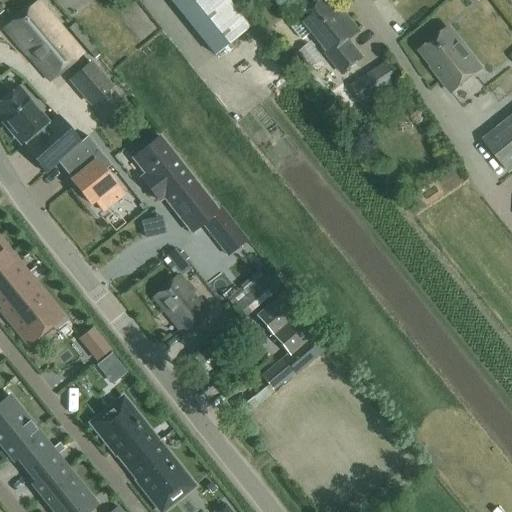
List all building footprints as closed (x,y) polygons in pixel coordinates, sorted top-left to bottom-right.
[(226,0),(169,0),(214,55),(248,28),(226,0)] [(320,0),(291,24),(303,39),(312,31),(330,53),(328,54),(343,73),(362,58),(347,40),(359,31),(352,22),(349,25),(329,0),(320,0)] [(82,54),(37,2),(1,30),(19,52),(21,50),(50,81),(82,54)] [(450,92),(481,69),(449,28),(420,50),(437,71),(435,72),(450,92)] [(91,105),(111,87),(90,63),(70,80),(91,105)] [(363,103),(388,86),(377,69),(352,86),(363,103)] [(32,113),(26,105),(29,102),(19,90),(0,105),(0,119),(22,146),(45,173),(80,142),(57,115),(46,125),(35,111),(32,113)] [(508,173),(511,169),(511,116),(482,140),(508,173)] [(159,137),(132,158),(144,174),(140,178),(158,202),(163,198),(191,233),(202,224),(227,256),(246,241),(220,208),(217,211),(159,137)] [(95,161),(82,145),(59,166),(70,181),(69,182),(88,205),(95,199),(103,210),(122,195),(95,161)] [(161,217),(142,221),(145,237),(164,233),(161,217)] [(0,293),(1,295),(24,276),(0,245),(0,293)] [(179,273),(187,265),(174,249),(166,256),(179,273)] [(246,317),(282,286),(272,274),(266,279),(246,295),(235,304),(246,317)] [(24,276),(1,295),(9,303),(0,309),(0,310),(27,345),(60,320),(24,276)] [(185,285),(177,276),(153,298),(180,331),(184,327),(187,331),(208,312),(199,300),(195,301),(190,295),(194,292),(187,284),(185,285)] [(282,359),(293,372),(295,374),(326,348),(314,333),(282,295),(257,316),(288,354),(282,359)] [(80,339),(97,361),(109,351),(92,329),(80,339)] [(205,384),(215,376),(199,355),(189,363),(205,384)] [(272,390),(293,372),(282,359),(261,376),(272,390)] [(51,449),(35,429),(9,397),(0,403),(0,444),(14,461),(16,459),(21,455),(30,467),(51,449)] [(134,461),(157,443),(122,399),(91,424),(116,455),(125,449),(134,461)] [(243,418),(258,406),(254,400),(239,413),(242,417),(243,418)] [(157,443),(134,461),(144,473),(136,480),(161,511),(192,486),(157,443)] [(81,511),(93,502),(51,449),(30,467),(39,478),(34,482),(32,484),(54,511),(81,511)]
